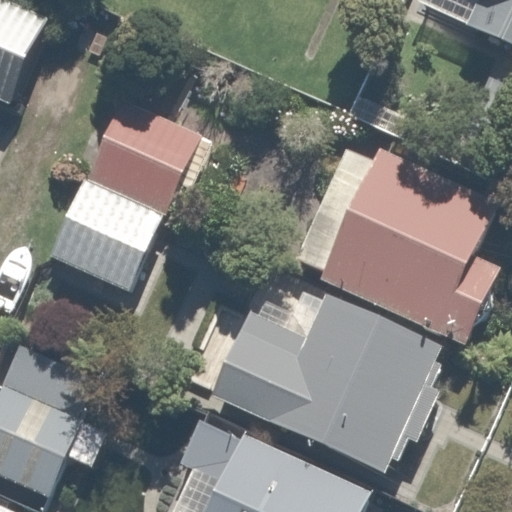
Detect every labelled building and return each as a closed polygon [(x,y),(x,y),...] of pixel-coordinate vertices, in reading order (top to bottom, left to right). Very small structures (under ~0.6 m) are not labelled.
[(53,19),(7,0),(0,0),(0,97),(16,104),(53,19)] [(511,0),(484,0),(472,26),(511,45),(511,0)] [(180,229),(224,136),(134,94),(52,267),(131,304),(169,223),(180,229)] [(358,138),(299,264),(449,335),(508,209),(358,138)] [(272,276),(212,408),(256,429),(262,416),(393,475),(448,356),(272,276)] [(94,476),(115,435),(12,384),(0,407),(0,480),(39,500),(60,459),(94,476)] [(359,511),(367,495),(246,441),(214,511),(359,511)]
